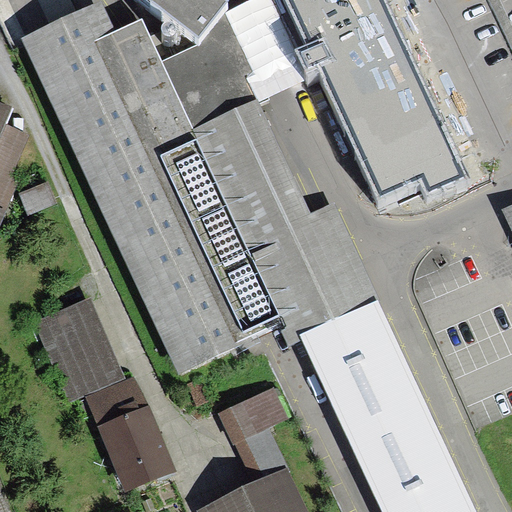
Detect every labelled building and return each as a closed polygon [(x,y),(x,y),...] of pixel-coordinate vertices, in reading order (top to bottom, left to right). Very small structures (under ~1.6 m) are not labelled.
[(378,511),(474,511),(335,212),(312,223),(260,112),(271,107),(230,18),(206,0),(131,0),(150,14),(145,28),(118,41),(103,10),(23,47),(178,381),(280,334),(289,354),(302,348),(378,511)] [(70,0),(41,0),(47,11),(71,0),(70,0)] [(279,0),(379,213),(422,193),(429,208),(463,192),(374,0),(279,0)] [(0,239),(23,184),(13,180),(29,141),(5,131),(11,115),(0,110),(0,239)] [(19,200),(28,221),(55,210),(47,189),(19,200)] [(511,209),(502,214),(511,234),(511,209)] [(124,494),(172,475),(136,383),(125,388),(91,302),(40,322),(73,408),(88,402),(124,494)] [(307,511),(271,433),(294,423),(280,391),(219,419),(235,453),(243,450),(260,488),(207,511),(307,511)]
